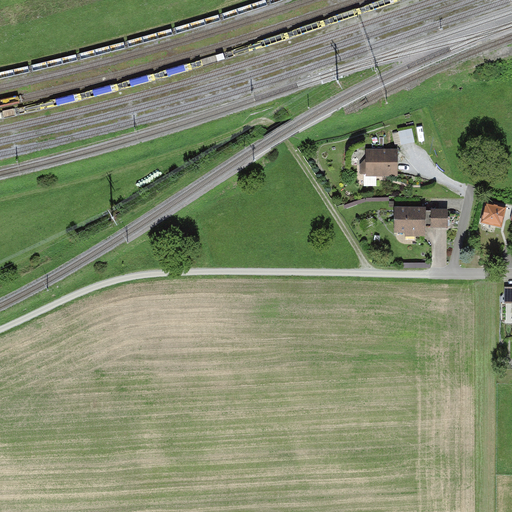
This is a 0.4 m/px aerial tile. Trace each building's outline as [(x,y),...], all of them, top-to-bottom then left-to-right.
[(414,128),(400,129),(402,143),(416,142),(414,128)] [(360,151),(360,177),(397,177),(397,151),(360,151)] [(505,208),(483,204),(479,223),(500,228),(505,208)] [(448,209),(392,209),(391,232),(402,232),(402,237),(423,237),(423,228),(448,229),(448,209)] [(511,288),(503,289),(503,305),(511,305),(511,324),(511,288)]
